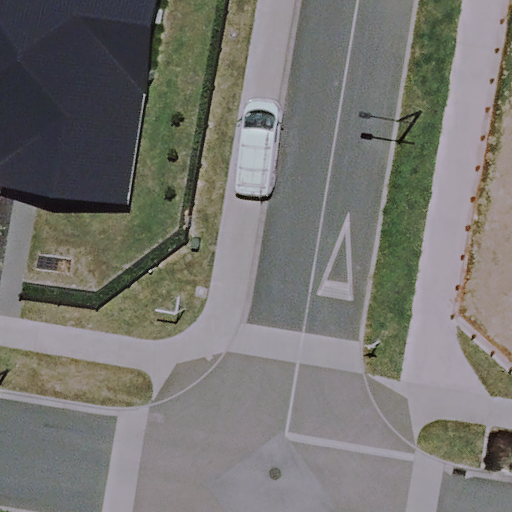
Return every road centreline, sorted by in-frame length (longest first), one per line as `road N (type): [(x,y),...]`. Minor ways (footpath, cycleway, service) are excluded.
road 1 (residential): [(358,0),(274,493)]
road 2 (residential): [(274,493),(0,449)]
